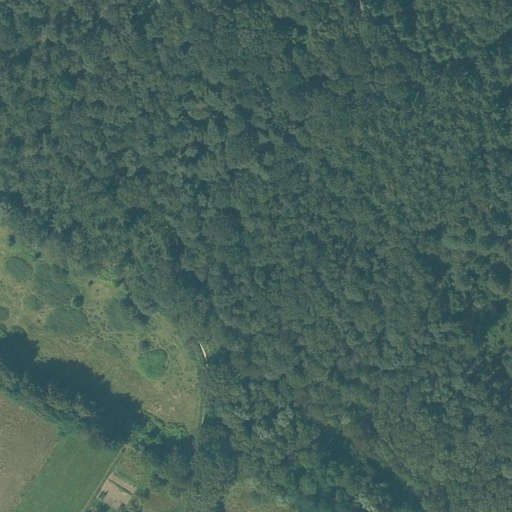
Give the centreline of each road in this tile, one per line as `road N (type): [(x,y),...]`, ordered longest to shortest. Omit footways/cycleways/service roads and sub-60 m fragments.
road 1 (track): [(445,310),(400,233),(313,146)]
road 2 (track): [(313,146),(181,0)]
road 3 (track): [(142,271),(0,174)]
road 4 (track): [(511,412),(445,310)]
